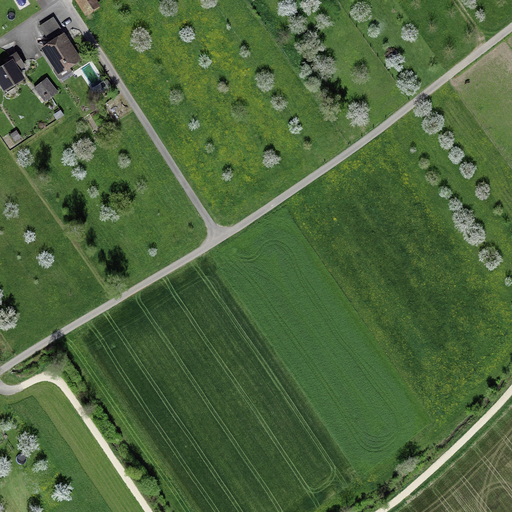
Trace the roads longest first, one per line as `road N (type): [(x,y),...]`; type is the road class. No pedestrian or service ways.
road 1 (track): [(0,370),(299,186),(511,26)]
road 2 (residential): [(220,238),(65,0)]
road 3 (track): [(148,511),(62,384),(46,376),(9,389),(0,384)]
road 4 (track): [(511,389),(381,511)]
